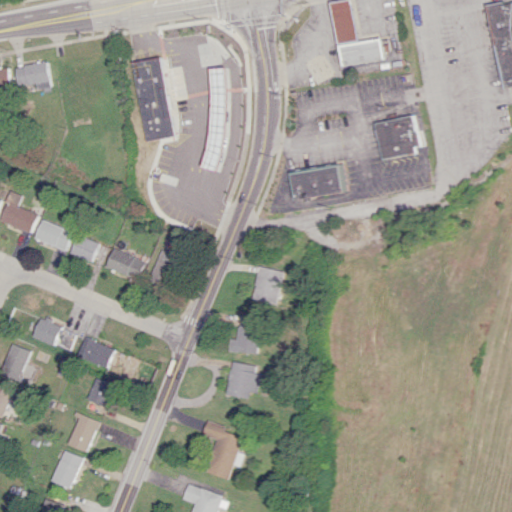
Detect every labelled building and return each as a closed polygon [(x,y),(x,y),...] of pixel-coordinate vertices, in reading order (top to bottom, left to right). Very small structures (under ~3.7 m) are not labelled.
[(359,41),(353,0),(346,0),(334,2),(342,65),(385,60),(382,38),(359,41)] [(511,85),(511,2),(503,4),(503,1),(486,4),(500,88),(511,85)] [(170,95),(162,57),(131,63),(139,102),(170,95)] [(51,87),(46,61),(14,66),(17,86),(37,83),(38,89),(51,87)] [(0,68),(0,87),(11,86),(8,67),(0,68)] [(420,145),(414,115),(374,123),(382,159),(415,152),(414,146),(420,145)] [(290,172),(294,200),(347,191),(343,164),(290,172)] [(0,222),(29,232),(34,213),(14,207),(18,195),(5,191),(1,202),(3,203),(0,211),(0,222)] [(64,249),(70,229),(37,221),(32,240),(64,249)] [(143,260),(111,248),(104,267),(136,279),(143,260)] [(177,256),(159,249),(147,281),(165,288),(177,256)] [(251,297),(275,304),(284,272),(260,265),(251,297)] [(236,339),(230,339),(229,350),(257,353),(261,316),(239,314),(236,339)] [(61,325),(39,317),(32,337),(53,345),(56,338),(60,340),(63,333),(59,331),(61,325)] [(114,349),(83,336),(75,356),(106,368),(114,349)] [(0,368),(0,373),(18,380),(29,350),(9,343),(0,368)] [(128,378),(143,384),(151,367),(136,360),(128,378)] [(252,372),(254,366),(231,361),(223,393),(252,400),(257,373),(252,372)] [(85,399),(103,406),(112,385),(93,378),(85,399)] [(0,416),(2,417),(14,387),(0,381),(0,416)] [(85,451),(97,421),(76,413),(65,443),(85,451)] [(226,479),(241,436),(206,423),(202,437),(215,441),(204,471),(226,479)] [(80,456),(60,450),(51,483),(70,488),(80,456)] [(187,511),(211,511),(214,506),(222,509),(225,498),(184,484),(180,499),(191,502),(187,511)] [(61,511),(64,504),(44,498),(40,511),(61,511)]
